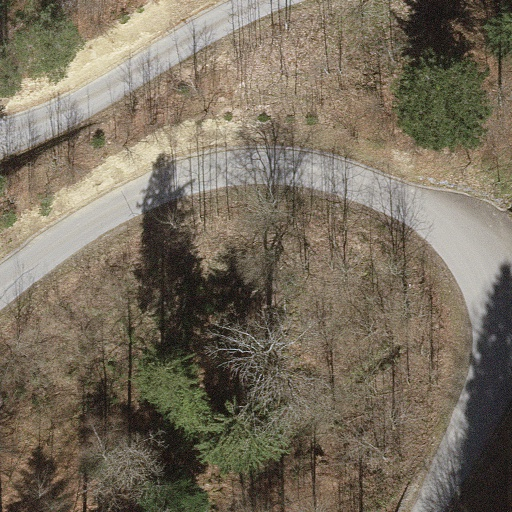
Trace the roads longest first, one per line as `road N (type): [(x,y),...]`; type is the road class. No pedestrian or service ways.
road 1 (residential): [(429,511),(488,394),(500,333),(477,262),(421,205),(311,167),(212,168),(130,198),(0,288)]
road 2 (residential): [(0,137),(55,119),(267,0)]
